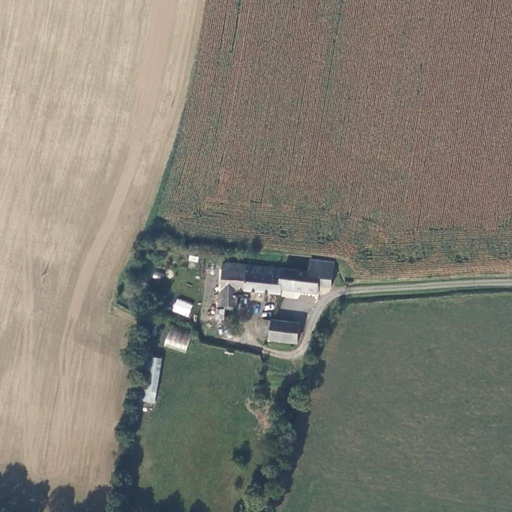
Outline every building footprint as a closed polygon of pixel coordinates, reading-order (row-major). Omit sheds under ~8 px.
[(320,285),(332,286),(335,263),(312,260),(310,272),(225,262),(223,278),(224,304),(239,305),(240,289),(281,294),(282,289),(319,294),(320,285)] [(176,298),(172,311),(188,317),(193,304),(176,298)] [(214,325),(214,329),(226,330),(225,310),(223,310),(218,310),(218,325),(214,325)] [(274,321),(265,320),(262,338),(271,339),(274,321)] [(271,339),(300,342),(302,324),(274,321),(271,339)] [(170,325),(163,345),(185,353),(192,333),(170,325)] [(156,404),(161,358),(150,357),(147,384),(139,383),(136,402),(156,404)]
